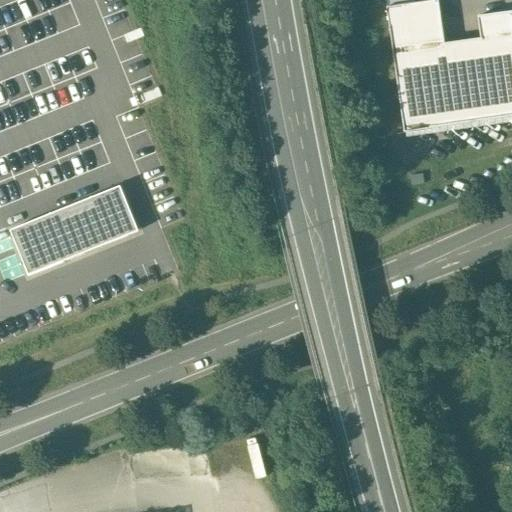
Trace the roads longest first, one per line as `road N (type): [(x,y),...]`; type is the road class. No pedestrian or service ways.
road 1 (secondary): [(0,432),(511,229)]
road 2 (primary): [(270,0),(312,230),(383,511)]
